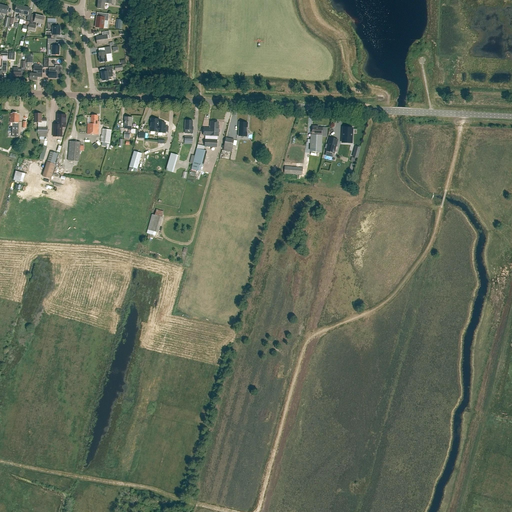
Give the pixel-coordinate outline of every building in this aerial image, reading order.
[(104,0),(104,1),(98,0),(97,9),(104,9),(105,3),(114,4),(114,0),(104,0)] [(1,13),(0,15),(0,18),(3,19),(3,16),(2,16),(2,13),(7,15),(9,7),(3,5),(1,13)] [(20,19),(23,6),(17,5),(15,13),(19,14),(19,16),(17,16),(16,18),(20,19)] [(23,6),(20,19),(23,20),(24,17),(22,17),(23,15),(27,16),(29,8),(23,6)] [(108,21),(109,14),(101,13),(100,17),(97,17),(95,27),(103,28),(104,21),(108,21)] [(43,24),(44,19),(44,17),(36,15),(35,21),(30,20),(29,25),(28,29),(34,31),(36,27),(35,27),(37,22),(43,24)] [(52,35),(60,35),(60,27),(56,27),(57,23),(47,23),(47,29),(53,30),(52,35)] [(97,45),(108,43),(107,39),(110,39),(109,31),(102,32),(102,36),(96,37),(97,45)] [(47,49),(47,56),(52,56),(52,54),(59,55),(59,46),(54,46),(54,41),(48,41),(47,49)] [(100,63),(107,62),(106,54),(111,54),(110,47),(104,48),(105,52),(99,53),(100,63)] [(25,74),(25,61),(22,61),(21,69),(18,69),(18,68),(13,67),(13,73),(14,73),(14,79),(21,79),(21,74),(25,74)] [(49,78),(56,78),(60,78),(61,66),(55,66),(55,68),(50,68),(49,72),(49,78)] [(103,81),(109,80),(108,77),(113,76),(112,66),(106,67),(106,71),(101,72),(103,81)] [(42,77),(42,71),(43,67),(34,67),(33,74),(30,73),(30,80),(37,80),(37,77),(42,77)] [(12,133),(18,133),(19,123),(19,114),(17,114),(17,113),(13,113),(13,114),(11,113),(10,123),(13,123),(12,133)] [(35,122),(38,122),(38,127),(45,127),(45,122),(46,122),(46,119),(42,119),(42,114),(35,113),(35,122)] [(54,124),(53,129),(53,136),(62,137),(62,127),(65,127),(65,121),(66,121),(66,115),(58,115),(57,125),(54,124)] [(97,124),(98,116),(91,115),(91,124),(87,123),(87,134),(99,134),(99,124),(97,124)] [(158,132),(159,122),(159,119),(151,119),(151,124),(150,124),(150,131),(155,131),(155,135),(158,135),(158,132)] [(193,130),(193,127),(192,127),(193,121),(185,120),(185,130),(185,133),(192,134),(193,130)] [(165,133),(165,132),(168,132),(168,126),(166,126),(165,126),(165,123),(159,122),(158,132),(165,133)] [(203,135),(218,136),(219,128),(218,128),(218,122),(211,122),(210,128),(204,128),(203,135)] [(247,137),(247,128),(246,128),(247,123),(248,123),(239,122),(238,136),(247,137)] [(321,141),(322,127),(318,127),(318,126),(312,126),(312,138),(316,138),(316,140),(313,139),(312,144),(311,151),(319,152),(321,145),(320,144),(320,141),(321,141)] [(352,128),(348,128),(343,127),(342,131),(342,143),(347,143),(347,142),(351,142),(351,143),(352,143),(352,128)] [(110,143),(111,130),(102,129),(101,142),(110,143)] [(333,157),(334,153),(338,139),(329,137),(325,155),(333,157)] [(232,152),(234,140),(226,138),(223,150),(232,152)] [(217,139),(205,139),(204,139),(204,146),(217,147),(217,139)] [(79,161),(81,142),(70,141),(68,160),(79,161)] [(196,148),(194,156),(192,164),(203,166),(207,151),(196,148)] [(137,169),(142,153),(134,151),(129,167),(137,169)] [(51,179),(56,165),(53,164),(57,154),(51,152),(43,176),(51,179)] [(166,170),(173,172),(178,155),(171,152),(166,170)] [(284,173),(302,175),(302,172),(303,168),(285,166),(284,173)] [(13,179),(23,182),(25,173),(16,171),(13,179)] [(151,213),(146,233),(157,236),(163,210),(156,209),(155,214),(151,213)]
